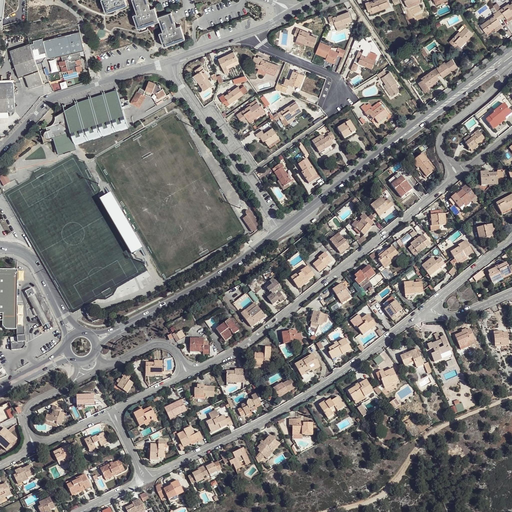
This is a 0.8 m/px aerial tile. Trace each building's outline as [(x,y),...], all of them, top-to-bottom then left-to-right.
[(102,0),(107,12),(111,11),(110,10),(116,8),(116,9),(120,8),(119,7),(124,5),(125,6),(128,5),(126,0),(102,0)] [(186,39),(181,26),(178,27),(176,22),(174,22),(172,17),(174,16),(172,13),(159,17),(155,8),(151,9),(150,4),(148,4),(146,0),(133,0),(138,14),(134,15),(139,28),(142,27),(142,26),(147,24),(148,26),(152,24),(151,23),(156,21),(157,22),(160,21),(164,32),(160,33),(165,46),(168,45),(168,43),(173,42),(173,43),(177,42),(177,40),(182,39),(183,40),(186,39)] [(370,1),(367,3),(369,9),(373,8),(375,12),(390,6),(388,0),(379,0),(371,3),(370,1)] [(509,3),(498,11),(502,17),(505,15),(507,18),(511,14),(511,3),(511,4),(509,3)] [(502,17),(498,11),(494,13),(495,14),(481,24),(486,32),(491,29),(495,26),(500,23),(501,22),(498,19),(502,17)] [(333,17),(329,18),(332,26),(336,24),(337,27),(353,21),(349,13),(334,19),(333,17)] [(458,44),(459,45),(465,40),(466,41),(469,37),(473,34),(466,27),(460,33),(459,32),(449,42),(455,47),(458,44)] [(296,28),(293,35),(297,36),(295,41),(312,47),(316,38),(308,35),(309,33),(296,28)] [(79,32),(30,44),(32,50),(38,48),(40,54),(46,52),(47,56),(51,58),(61,55),(63,61),(59,62),(60,66),(62,65),(62,67),(61,67),(62,72),(67,70),(68,74),(74,72),(74,71),(77,70),(77,71),(82,70),(81,65),(80,65),(79,63),(81,63),(80,59),(79,55),(80,55),(79,51),(84,50),(79,32)] [(330,47),(320,42),(315,54),(325,58),(324,60),(334,64),(337,56),(342,58),(346,50),(338,46),(337,50),(340,51),(339,53),(329,49),(330,47)] [(32,50),(30,44),(10,51),(19,78),(25,76),(30,89),(43,84),(32,50)] [(239,60),(235,51),(227,55),(219,58),(226,73),(231,71),(230,68),(228,65),(239,60)] [(360,52),(357,58),(361,60),(361,61),(360,63),(374,68),(379,54),(372,51),(369,57),(363,55),(364,53),(360,52)] [(268,71),(277,74),(280,67),(264,60),(265,58),(263,58),(261,57),(257,67),(260,68),(260,69),(268,72),(268,71)] [(444,63),(434,69),(438,76),(441,74),(443,75),(449,71),(450,72),(454,69),(459,66),(454,58),(447,63),(445,64),(444,63)] [(230,68),(240,63),(239,60),(228,65),(230,68)] [(199,73),(197,74),(202,80),(200,81),(206,90),(214,84),(209,78),(211,77),(202,65),(199,67),(196,69),(199,73)] [(429,86),(440,79),(438,76),(434,69),(422,78),(423,79),(418,82),(425,92),(428,90),(430,89),(429,86)] [(299,73),(295,72),(293,70),(289,79),(285,78),(283,84),(287,86),(288,84),(293,86),(293,84),(299,87),(304,75),(302,74),(299,73)] [(384,70),(378,75),(380,79),(383,77),(387,84),(389,87),(387,89),(392,97),(400,91),(395,84),(397,82),(390,72),(387,74),(384,70)] [(158,104),(162,102),(167,98),(162,90),(160,91),(158,86),(155,85),(155,84),(148,81),(144,91),(142,96),(145,97),(148,98),(149,97),(150,95),(152,95),(158,104)] [(15,110),(14,84),(0,84),(0,110),(9,111),(15,110)] [(223,95),(219,98),(223,103),(227,101),(229,103),(247,90),(243,85),(239,89),(237,87),(231,92),(224,97),(223,95)] [(145,97),(142,96),(144,91),(139,88),(137,93),(137,92),(131,104),(140,109),(145,97)] [(46,129),(40,131),(44,143),(54,139),(59,156),(77,150),(76,145),(129,128),(123,109),(131,106),(128,100),(125,100),(121,102),(117,90),(77,102),(77,103),(72,106),(55,116),(55,120),(53,123),(51,125),(46,127),(46,129)] [(163,103),(162,102),(158,104),(152,95),(151,98),(157,107),(163,103)] [(247,117),(248,119),(254,115),(255,116),(264,110),(258,102),(252,106),(251,105),(237,114),(239,118),(242,121),(247,117)] [(286,118),(287,119),(294,115),(295,117),(304,111),(301,107),(298,103),(291,107),(290,106),(279,114),(283,120),(286,118)] [(386,118),(389,116),(380,104),(374,108),(371,105),(368,107),(366,105),(362,108),(366,113),(365,113),(368,117),(370,115),(373,120),(375,119),(379,124),(382,121),(386,118)] [(489,126),(492,129),(502,122),(500,119),(502,117),(503,118),(510,112),(505,107),(501,110),(500,109),(493,115),(494,116),(486,122),(489,126)] [(502,122),(492,129),(494,132),(506,122),(505,120),(511,115),(510,112),(503,118),(502,117),(500,119),(502,122)] [(343,125),(337,129),(344,139),(356,131),(349,121),(343,125)] [(266,140),(269,145),(280,137),(273,128),(265,134),(263,131),(257,135),(258,137),(259,139),(261,137),(264,141),(266,140)] [(465,144),(470,150),(477,144),(478,146),(480,144),(482,142),(482,141),(485,139),(478,132),(471,138),(470,136),(464,141),(466,144),(465,144)] [(331,142),(335,140),(331,133),(327,136),(328,137),(325,139),(322,136),(312,143),(318,153),(326,149),(333,145),(331,142)] [(280,137),(269,145),(270,147),(281,139),(280,137)] [(477,144),(470,150),(472,153),(479,147),(478,146),(477,144)] [(424,163),(426,162),(421,156),(410,164),(423,180),(428,177),(432,173),(424,163)] [(302,174),(309,183),(313,180),(318,177),(306,159),(298,164),(304,173),(302,174)] [(434,172),(426,162),(424,163),(432,173),(434,172)] [(274,173),(283,187),(291,182),(282,169),(284,168),(281,164),(275,168),(277,171),(274,173)] [(482,186),(489,186),(489,183),(498,183),(498,174),(489,175),(488,173),(484,173),(481,173),(482,186)] [(10,175),(3,179),(9,188),(15,184),(10,175)] [(387,183),(390,187),(400,178),(396,175),(387,183)] [(400,178),(390,187),(400,199),(405,195),(410,191),(400,178)] [(477,197),(473,193),(468,196),(463,190),(456,196),(455,195),(452,197),(449,200),(454,206),(456,204),(461,209),(465,206),(466,207),(473,201),(472,201),(477,197)] [(110,195),(99,201),(132,256),(143,250),(110,195)] [(497,204),(502,213),(509,210),(510,211),(511,210),(511,197),(508,199),(507,198),(504,200),(504,202),(497,204)] [(369,207),(376,216),(386,208),(388,211),(390,209),(392,208),(387,202),(384,204),(380,199),(369,207)] [(386,208),(376,216),(378,219),(388,211),(386,208)] [(247,217),(244,219),(252,232),(254,231),(255,233),(257,231),(256,229),(261,226),(250,211),(249,211),(248,210),(247,211),(246,211),(245,213),(245,214),(247,217)] [(431,211),(432,227),(446,226),(445,215),(441,215),(440,211),(435,211),(431,211)] [(361,222),(354,230),(363,238),(366,234),(370,230),(361,222)] [(477,228),(480,239),(487,238),(495,236),(492,225),(477,228)] [(412,246),(409,249),(413,255),(417,252),(419,254),(432,243),(424,234),(418,240),(411,245),(412,246)] [(331,240),(328,242),(338,256),(343,252),(348,249),(339,237),(333,242),(331,240)] [(451,252),(456,260),(464,255),(466,257),(469,255),(473,252),(466,241),(458,246),(459,247),(451,252)] [(379,261),(384,268),(393,261),(399,256),(393,248),(385,254),(384,253),(381,255),(378,257),(381,260),(379,261)] [(319,272),(323,269),(321,267),(328,262),(322,255),(315,260),(316,261),(310,267),(316,275),(319,272)] [(423,266),(429,275),(440,267),(441,268),(443,266),(446,264),(441,258),(436,261),(433,258),(423,266)] [(393,261),(384,268),(386,270),(394,263),(393,261)] [(490,275),(492,280),(503,276),(504,278),(511,273),(511,271),(508,263),(490,271),(490,273),(491,274),(490,275)] [(367,279),(369,281),(376,275),(369,267),(362,273),(360,272),(358,274),(355,276),(358,279),(356,281),(360,286),(366,281),(365,280),(367,279)] [(440,267),(429,275),(430,276),(441,268),(440,267)] [(16,331),(17,314),(18,271),(0,270),(0,315),(3,315),(3,327),(6,330),(16,331)] [(313,278),(306,270),(290,281),(296,288),(301,284),(302,286),(306,283),(310,281),(313,278)] [(473,278),(476,282),(484,276),(481,271),(473,278)] [(370,283),(369,281),(367,279),(365,280),(366,281),(360,286),(362,289),(370,283)] [(275,285),(272,281),(265,287),(270,293),(272,291),(274,295),(267,300),(272,307),(278,302),(280,304),(282,303),(284,301),(279,294),(277,296),(276,294),(281,290),(276,284),(275,285)] [(404,283),(405,293),(414,292),(414,294),(419,293),(424,293),(422,283),(414,283),(414,282),(404,283)] [(301,284),(296,288),(298,291),(307,285),(306,283),(302,286),(301,284)] [(337,289),(332,292),(339,303),(349,297),(341,286),(337,289)] [(31,287),(25,290),(28,296),(34,293),(31,287)] [(34,293),(28,296),(31,301),(37,298),(34,293)] [(37,298),(31,301),(33,307),(40,303),(37,298)] [(396,301),(386,310),(392,318),(398,314),(403,310),(396,301)] [(33,307),(32,307),(34,311),(35,314),(37,314),(43,310),(40,303),(33,307)] [(255,305),(245,312),(247,315),(258,308),(255,305)] [(247,315),(245,312),(240,315),(250,329),(255,326),(260,322),(258,320),(264,316),(258,308),(247,315)] [(43,310),(37,314),(39,319),(46,316),(43,310)] [(312,322),(314,323),(319,324),(323,324),(325,316),(314,313),(313,318),(312,322)] [(384,325),(379,318),(374,321),(369,314),(364,318),(365,319),(357,325),(362,333),(369,328),(370,330),(374,328),(377,325),(379,328),(384,325)] [(46,316),(39,319),(42,325),(48,321),(46,316)] [(215,331),(222,341),(231,335),(232,336),(235,335),(237,333),(229,320),(215,331)] [(25,341),(24,335),(23,327),(17,327),(17,337),(17,342),(10,342),(11,350),(22,349),(25,345),(24,341),(25,341)] [(177,342),(185,337),(181,330),(173,335),(177,342)] [(458,338),(461,345),(468,342),(468,344),(473,342),(477,340),(473,331),(468,333),(468,331),(466,332),(464,333),(464,335),(458,338)] [(299,343),(299,346),(305,345),(304,338),(302,338),(302,334),(298,335),(297,332),(290,333),(283,334),(285,345),(299,343)] [(497,340),(498,344),(503,343),(504,344),(511,342),(509,332),(501,334),(500,332),(498,332),(495,333),(496,339),(497,340)] [(437,363),(445,359),(444,356),(452,352),(445,338),(442,340),(440,335),(438,336),(436,337),(439,343),(434,345),(433,344),(429,346),(432,352),(435,350),(437,354),(433,356),(437,363)] [(189,338),(189,349),(197,350),(197,352),(202,352),(202,355),(205,355),(208,355),(208,345),(202,345),(202,339),(189,338)] [(344,353),(345,354),(345,355),(349,353),(353,350),(347,339),(331,349),(332,352),(330,353),(333,358),(344,353)] [(266,364),(265,367),(271,367),(272,348),(266,348),(266,352),(266,356),(264,356),(256,355),(255,365),(263,365),(264,364),(266,364)] [(409,352),(401,355),(405,365),(415,361),(417,367),(425,364),(420,353),(419,353),(417,349),(409,352)] [(316,367),(321,364),(316,355),(297,366),(303,377),(308,374),(314,371),(312,369),(311,366),(314,364),(316,367)] [(374,361),(378,366),(384,361),(380,356),(374,361)] [(148,364),(148,372),(155,372),(156,374),(160,374),(165,374),(164,361),(156,362),(156,364),(148,364)] [(395,372),(392,369),(385,372),(384,370),(380,372),(379,372),(377,373),(380,381),(382,380),(385,387),(386,390),(395,386),(394,384),(400,382),(396,373),(395,372)] [(228,372),(228,381),(237,381),(237,383),(245,384),(245,370),(236,370),(236,372),(232,372),(228,372)] [(133,378),(127,374),(125,377),(126,378),(124,381),(121,379),(119,382),(122,384),(120,386),(125,390),(130,393),(136,384),(131,381),(133,378)] [(288,391),(290,394),(294,391),(298,389),(293,380),(284,385),(284,384),(275,389),(280,397),(286,393),(286,392),(288,391)] [(358,386),(350,391),(358,404),(368,398),(367,396),(375,391),(368,380),(361,384),(360,383),(358,384),(357,384),(358,386)] [(201,383),(197,383),(197,387),(194,387),(195,394),(206,394),(206,395),(214,395),(214,384),(205,385),(204,383),(201,383)] [(281,399),(290,394),(288,391),(286,392),(286,393),(280,397),(281,399)] [(86,406),(86,407),(91,407),(96,406),(95,395),(78,396),(78,406),(86,406)] [(262,405),(258,395),(254,397),(256,401),(253,402),(252,402),(251,402),(250,402),(249,402),(248,404),(248,405),(243,407),(244,408),(239,410),(242,417),(247,415),(248,416),(249,415),(251,414),(250,413),(250,412),(251,411),(252,411),(252,410),(262,405)] [(322,404),(329,416),(335,413),(334,411),(333,409),(338,406),(339,408),(340,411),(347,407),(340,396),(334,400),(333,399),(327,402),(327,401),(324,402),(322,404)] [(174,404),(166,408),(172,420),(177,418),(176,416),(188,410),(182,400),(174,404)] [(460,400),(454,402),(457,414),(464,412),(460,400)] [(357,409),(363,418),(368,415),(362,406),(357,409)] [(62,409),(54,407),(53,411),(55,412),(53,417),(51,422),(62,426),(66,416),(60,414),(62,409)] [(152,419),(155,423),(159,421),(152,408),(144,412),(143,410),(139,412),(135,414),(141,426),(147,424),(146,422),(152,419)] [(208,422),(212,431),(219,428),(218,427),(221,426),(223,429),(226,427),(230,425),(231,426),(234,425),(230,415),(226,417),(225,416),(215,420),(214,419),(208,422)] [(304,426),(304,424),(304,421),(298,421),(292,421),(292,428),(295,429),(295,433),(304,434),(304,436),(314,436),(314,424),(306,424),(306,426),(304,426)] [(4,428),(1,431),(0,432),(0,445),(7,451),(11,447),(14,443),(5,435),(8,432),(4,428)] [(193,436),(190,428),(185,430),(186,432),(179,435),(184,447),(187,446),(190,445),(189,443),(192,442),(199,439),(200,441),(204,440),(202,433),(195,435),(193,436)] [(8,432),(5,435),(14,443),(17,440),(8,432)] [(100,442),(101,444),(103,447),(110,444),(106,434),(102,436),(102,437),(94,440),(92,437),(89,439),(86,440),(91,451),(97,448),(96,446),(96,445),(100,442)] [(269,439),(266,442),(263,444),(263,443),(258,447),(261,450),(259,451),(265,456),(271,450),(273,451),(274,450),(281,443),(272,435),(269,439)] [(152,457),(160,458),(165,458),(166,445),(160,445),(160,446),(153,445),(153,449),(151,449),(151,457),(152,457)] [(63,461),(64,461),(70,458),(66,448),(61,450),(61,451),(60,451),(58,452),(50,455),(54,465),(63,461)] [(245,462),(249,460),(245,449),(233,454),(234,456),(228,459),(226,454),(224,454),(222,455),(226,465),(230,463),(232,466),(234,465),(235,468),(242,465),(241,464),(245,462)] [(275,452),(274,450),(273,451),(271,450),(265,456),(268,459),(275,452)] [(115,471),(117,475),(121,473),(125,471),(120,461),(113,464),(113,463),(100,469),(104,478),(113,474),(112,473),(115,471)] [(205,471),(209,480),(213,478),(212,475),(218,472),(223,469),(220,463),(215,465),(208,468),(208,469),(205,471)] [(27,476),(28,478),(28,479),(36,475),(32,467),(22,471),(22,470),(19,471),(15,473),(17,476),(14,477),(17,483),(25,479),(24,478),(27,476)] [(105,480),(117,475),(115,471),(112,473),(113,474),(104,478),(105,480)] [(206,482),(209,480),(205,471),(201,472),(201,471),(193,475),(191,476),(189,477),(193,484),(197,482),(204,479),(206,482)] [(78,480),(68,485),(72,494),(83,489),(82,487),(85,486),(87,489),(89,488),(92,487),(85,474),(77,478),(78,480)] [(162,485),(158,486),(158,488),(158,491),(158,493),(159,495),(161,499),(167,496),(168,498),(175,495),(176,497),(185,493),(179,481),(175,483),(171,485),(172,486),(164,490),(162,485)] [(0,501),(2,501),(1,498),(11,494),(6,485),(0,487),(0,501)] [(73,496),(87,489),(85,486),(82,487),(83,489),(72,494),(73,496)] [(143,502),(149,499),(148,498),(146,496),(143,494),(140,496),(143,502)] [(41,508),(39,509),(39,511),(51,511),(52,511),(53,510),(55,509),(50,498),(40,504),(41,508)] [(140,499),(132,503),(133,505),(131,506),(128,507),(126,508),(127,511),(144,511),(146,511),(140,499)]
